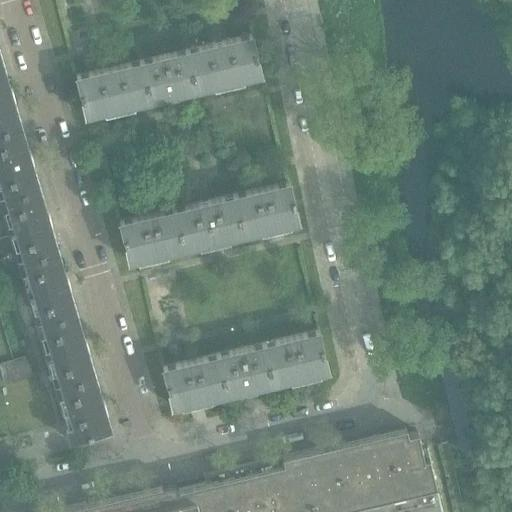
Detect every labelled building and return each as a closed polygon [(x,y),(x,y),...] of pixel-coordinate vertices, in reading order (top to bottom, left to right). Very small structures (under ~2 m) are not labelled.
[(242,77),(260,73),(251,34),(75,76),(84,114),(102,110),(103,114),(134,107),(133,103),(167,95),(168,99),(178,96),(178,92),(212,85),(212,88),(243,81),(242,77)] [(0,130),(20,124),(2,62),(0,62),(0,130)] [(0,197),(39,186),(25,140),(20,124),(0,130),(0,197)] [(279,224),(297,220),(288,181),(119,221),(128,260),(146,256),(147,259),(151,258),(157,257),(156,253),(269,227),(269,231),(275,229),(280,228),(279,224)] [(57,249),(39,186),(0,197),(0,207),(16,261),(57,249)] [(75,311),(68,285),(57,249),(16,261),(34,323),(75,311)] [(94,374),(75,311),(34,323),(53,386),(94,374)] [(327,369),(317,330),(262,343),(272,382),(298,376),(299,379),(310,377),(309,373),(327,369)] [(272,382),(262,343),(217,354),(226,393),(243,389),(244,392),(255,390),(254,386),(272,382)] [(226,393),(217,354),(162,367),(171,406),(189,401),(190,405),(200,403),(201,402),(200,399),(226,393)] [(29,366),(24,357),(12,361),(0,364),(0,373),(1,375),(29,366)] [(110,428),(98,388),(94,374),(53,386),(65,426),(64,426),(68,440),(110,428)] [(440,511),(426,446),(420,448),(417,431),(406,434),(405,426),(204,473),(206,481),(181,487),(177,488),(176,485),(175,484),(173,483),(171,482),(169,482),(160,484),(40,511),(440,511)]
